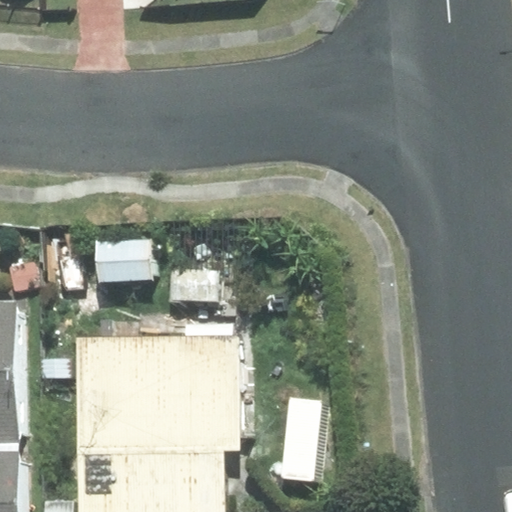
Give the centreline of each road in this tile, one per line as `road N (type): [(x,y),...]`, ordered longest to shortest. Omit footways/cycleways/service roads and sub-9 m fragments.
road 1 (residential): [(0,115),(206,119),(454,99)]
road 2 (residential): [(494,511),(454,99)]
